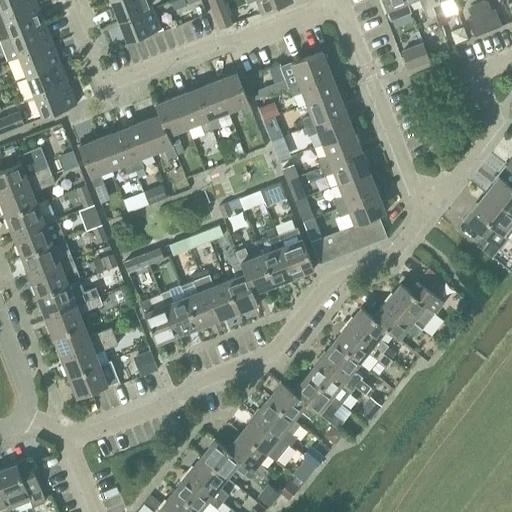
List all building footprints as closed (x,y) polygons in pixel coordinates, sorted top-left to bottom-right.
[(0,0),(0,18),(38,4),(36,0),(0,0)] [(115,0),(112,1),(120,21),(154,8),(150,0),(115,0)] [(208,0),(212,9),(225,4),(223,0),(208,0)] [(246,0),(248,4),(258,0),(263,13),(294,1),(293,0),(246,0)] [(401,17),(397,6),(408,2),(407,0),(383,0),(391,20),(401,17)] [(407,0),(408,2),(413,0),(420,0),(428,19),(436,16),(437,16),(430,0),(407,0)] [(430,0),(437,16),(436,16),(439,26),(448,23),(445,13),(446,13),(441,1),(443,0),(430,0)] [(38,4),(0,18),(0,41),(0,42),(46,24),(38,4)] [(225,4),(212,9),(220,29),(232,24),(225,4)] [(129,42),(162,29),(154,8),(120,21),(129,42)] [(495,8),(481,14),(488,31),(502,26),(495,8)] [(481,14),(468,19),(474,36),(488,31),(481,14)] [(46,24),(0,42),(8,61),(20,56),(20,57),(54,44),(46,24)] [(423,43),(402,51),(408,68),(430,60),(423,43)] [(54,44),(20,57),(28,77),(62,64),(54,44)] [(323,50),(282,66),(286,78),(290,88),(333,71),(331,66),(329,67),(323,50)] [(62,64),(28,77),(36,97),(69,84),(62,64)] [(233,75),(217,81),(225,101),(229,112),(241,107),(245,117),(254,113),(238,71),(233,73),(233,75)] [(333,71),(290,88),(294,96),(304,92),(308,104),(339,92),(333,76),(334,75),(333,71)] [(201,86),(197,87),(209,118),(213,129),(222,126),(218,116),(229,112),(225,101),(217,81),(201,87),(201,86)] [(280,91),(276,81),(253,90),(257,100),(280,91)] [(78,105),(69,84),(36,97),(44,118),(78,105)] [(193,90),(177,97),(189,127),(201,123),(202,125),(205,133),(212,130),(213,129),(209,118),(197,87),(193,89),(193,90)] [(313,115),(303,119),(306,128),(348,111),(347,107),(345,108),(339,92),(308,104),(313,115)] [(161,101),(156,103),(160,113),(173,145),(174,145),(176,151),(178,155),(185,152),(182,142),(178,132),(189,127),(177,97),(161,103),(161,101)] [(280,113),(275,101),(260,106),(265,119),(280,113)] [(348,111),(306,128),(309,136),(319,132),(324,144),(355,132),(349,116),(350,115),(348,111)] [(0,118),(0,133),(24,124),(19,112),(0,118)] [(157,116),(141,122),(153,153),(165,149),(169,159),(169,158),(178,155),(176,151),(174,145),(173,145),(160,113),(156,115),(157,116)] [(272,140),(282,136),(275,116),(264,121),(272,140)] [(124,127),(120,129),(137,171),(139,177),(146,174),(144,168),(145,168),(141,158),(153,153),(141,122),(125,129),(124,127)] [(117,132),(100,138),(113,169),(124,164),(128,174),(137,171),(120,129),(116,131),(117,132)] [(329,156),(319,160),(322,168),(364,151),(362,147),(361,148),(355,132),(324,144),(329,156)] [(84,143),(79,145),(96,187),(105,183),(101,173),(113,169),(100,138),(85,144),(84,143)] [(205,156),(210,168),(221,163),(216,151),(205,156)] [(364,151),(322,168),(325,176),(335,172),(340,184),(371,172),(364,156),(366,155),(364,151)] [(77,164),(74,155),(61,160),(65,169),(77,164)] [(21,164),(0,171),(0,195),(53,175),(50,167),(38,171),(33,159),(21,164)] [(282,168),(287,180),(298,176),(294,164),(282,168)] [(501,176),(487,193),(511,212),(511,168),(509,167),(501,177),(501,176)] [(344,196),(334,200),(338,208),(380,192),(378,188),(377,188),(371,172),(340,184),(344,196)] [(53,175),(0,195),(0,200),(1,200),(7,216),(38,204),(33,192),(56,183),(53,175)] [(170,192),(176,190),(173,181),(167,183),(170,192)] [(280,182),(260,189),(265,201),(284,194),(282,188),(280,182)] [(162,183),(143,190),(149,204),(159,200),(167,197),(162,183)] [(86,185),(77,188),(82,202),(91,199),(86,185)] [(302,186),(291,190),(295,200),(306,196),(302,186)] [(260,189),(240,197),(242,205),(244,209),(265,201),(260,189)] [(380,192),(338,208),(341,217),(351,213),(356,225),(357,225),(368,220),(370,220),(380,216),(387,213),(380,196),(382,196),(380,192)] [(474,212),(466,222),(490,240),(482,250),(492,257),(499,248),(501,248),(508,238),(511,241),(511,212),(487,193),(474,211),(474,212)] [(240,197),(219,205),(223,217),(234,213),(232,209),(242,205),(240,197)] [(38,204),(7,216),(14,232),(12,233),(14,237),(57,220),(54,211),(43,216),(38,204)] [(94,205),(78,211),(85,229),(92,226),(101,223),(94,205)] [(310,206),(298,211),(302,221),(303,221),(314,217),(310,206)] [(370,220),(368,220),(377,243),(389,238),(380,216),(370,220)] [(57,220),(14,237),(15,241),(17,240),(23,256),(65,240),(60,228),(57,220)] [(368,220),(357,225),(366,247),(377,243),(368,220)] [(101,223),(92,226),(98,243),(107,240),(101,223)] [(205,230),(209,240),(224,235),(220,224),(205,230)] [(356,225),(346,229),(355,251),(366,247),(357,225),(356,225)] [(262,255),(274,285),(290,279),(291,280),(295,279),(278,235),(277,236),(274,227),(266,231),(269,239),(274,250),(262,255)] [(286,232),(278,235),(295,279),(299,277),(299,276),(315,269),(303,239),(302,239),(298,228),(286,232)] [(346,229),(335,233),(344,256),(355,251),(346,229)] [(190,248),(209,240),(205,230),(186,238),(190,248)] [(335,233),(324,238),(332,260),(344,256),(335,233)] [(174,254),(190,248),(186,238),(170,244),(174,254)] [(324,238),(312,242),(321,265),(332,260),(324,238)] [(65,240),(23,256),(29,272),(28,273),(30,277),(68,262),(73,260),(72,258),(70,251),(65,240)] [(246,248),(237,252),(242,263),(242,262),(255,294),(259,293),(258,291),(274,285),(262,255),(251,259),(246,248)] [(145,255),(149,265),(165,259),(161,249),(145,255)] [(113,253),(103,257),(108,269),(118,265),(113,253)] [(129,273),(129,272),(149,265),(145,255),(125,262),(129,273)] [(68,262),(30,277),(31,281),(32,281),(37,293),(39,297),(70,285),(81,280),(76,268),(73,260),(68,262)] [(238,277),(226,282),(238,312),(255,306),(255,307),(260,305),(255,294),(242,262),(242,263),(233,266),(238,277)] [(432,285),(439,278),(440,277),(430,268),(429,270),(423,277),(432,285)] [(210,275),(202,278),(219,321),(223,320),(222,318),(238,312),(226,282),(215,286),(210,275)] [(198,293),(186,297),(198,328),(214,322),(215,323),(219,321),(202,278),(193,282),(198,293)] [(70,285),(39,297),(45,313),(44,313),(45,317),(89,300),(100,296),(96,286),(85,291),(81,280),(70,285)] [(390,297),(387,300),(423,329),(445,302),(423,284),(423,285),(415,294),(402,284),(391,298),(390,297)] [(170,291),(162,294),(179,337),(183,336),(182,334),(198,328),(186,297),(175,302),(170,291)] [(151,295),(140,299),(145,313),(157,344),(174,337),(175,339),(179,337),(162,294),(152,298),(151,295)] [(89,300),(45,317),(47,321),(48,321),(54,337),(85,325),(81,313),(92,309),(103,304),(100,296),(89,300)] [(375,317),(374,318),(388,328),(387,329),(400,339),(408,329),(418,336),(423,329),(387,300),(384,303),(385,304),(375,317)] [(350,321),(348,324),(384,353),(391,359),(397,352),(380,338),(387,329),(388,328),(374,318),(375,317),(362,307),(351,321),(350,321)] [(346,328),(335,342),(361,362),(370,370),(378,360),(388,368),(393,361),(391,359),(384,353),(348,324),(347,324),(345,327),(346,328)] [(85,325),(54,337),(61,353),(59,353),(61,357),(116,336),(113,327),(90,336),(85,325)] [(116,336),(61,357),(63,362),(64,361),(70,377),(101,365),(96,353),(119,344),(116,336)] [(321,358),(320,358),(357,387),(366,394),(372,387),(353,372),(361,362),(335,342),(324,355),(323,354),(321,358)] [(142,377),(159,371),(151,351),(134,357),(142,377)] [(319,362),(308,375),(334,396),(343,404),(351,394),(357,387),(320,358),(318,361),(319,362)] [(70,377),(76,393),(75,394),(77,398),(120,381),(117,372),(106,377),(101,365),(70,377)] [(294,391),(317,411),(332,423),(339,429),(345,421),(335,413),(343,404),(334,396),(308,375),(298,389),(296,388),(294,391)] [(269,399),(295,420),(302,410),(312,418),(317,411),(294,391),(282,381),(279,385),(280,386),(269,399)] [(370,396),(359,411),(370,419),(371,420),(382,405),(381,405),(370,396)] [(254,415),(289,443),(291,444),(296,437),(292,434),(300,424),(295,420),(269,399),(258,413),(257,412),(254,415)] [(242,433),(268,454),(276,460),(289,443),(254,415),(252,418),(253,419),(242,433)] [(332,423),(324,433),(335,442),(342,432),(343,432),(339,429),(332,423)] [(228,448),(227,449),(251,468),(263,478),(269,471),(260,463),(268,454),(242,433),(231,446),(230,445),(228,448)] [(202,457),(228,478),(228,477),(236,468),(245,475),(251,468),(227,449),(228,448),(216,439),(215,438),(212,442),(213,443),(202,457)] [(311,444),(303,454),(316,465),(324,455),(311,444)] [(188,473),(224,502),(230,495),(220,487),(228,478),(202,457),(192,470),(191,469),(188,473)] [(0,471),(0,478),(11,508),(31,500),(33,506),(47,501),(30,459),(0,471)] [(301,464),(293,474),(304,482),(312,472),(301,464)] [(186,477),(175,490),(201,511),(209,501),(218,509),(224,502),(188,473),(185,476),(186,477)] [(0,511),(11,508),(0,478),(0,511)] [(290,480),(281,492),(290,500),(300,487),(290,480)] [(269,483),(257,496),(269,507),(281,493),(269,483)] [(161,506),(161,507),(167,511),(200,511),(201,511),(175,490),(165,504),(164,503),(161,506)]
